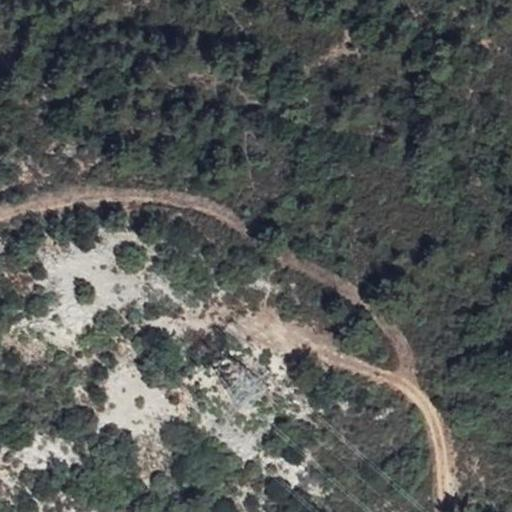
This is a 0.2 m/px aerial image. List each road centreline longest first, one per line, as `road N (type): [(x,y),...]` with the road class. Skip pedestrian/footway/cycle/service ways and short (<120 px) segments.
road 1 (track): [(403,395),(398,348),(369,303),(285,261),(247,231),(140,192),(0,209)]
road 2 (track): [(446,511),(431,412),(337,357),(281,344)]
